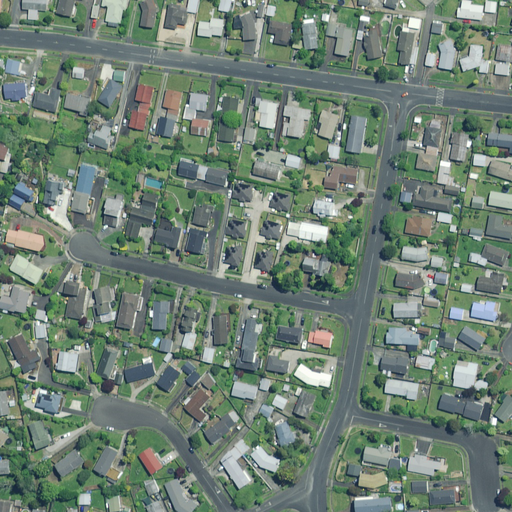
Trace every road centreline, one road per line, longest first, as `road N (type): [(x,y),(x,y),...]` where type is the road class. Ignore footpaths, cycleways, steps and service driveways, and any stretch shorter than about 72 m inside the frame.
road 1 (residential): [(0,37),(402,92)]
road 2 (residential): [(362,311),(212,283),(81,245)]
road 3 (residential): [(402,92),(362,311)]
road 4 (residential): [(341,413),(481,447),(488,496)]
road 5 (residential): [(227,511),(164,424),(108,409)]
